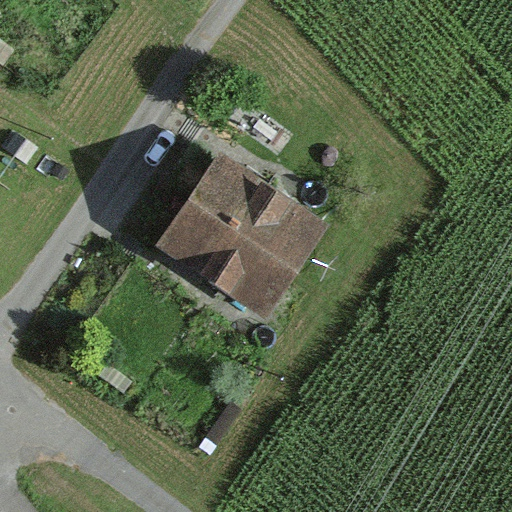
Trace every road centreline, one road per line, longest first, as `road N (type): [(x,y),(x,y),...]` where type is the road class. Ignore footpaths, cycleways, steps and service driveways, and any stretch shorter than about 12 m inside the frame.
road 1 (track): [(232,0),(154,123),(0,323)]
road 2 (track): [(167,511),(0,380)]
